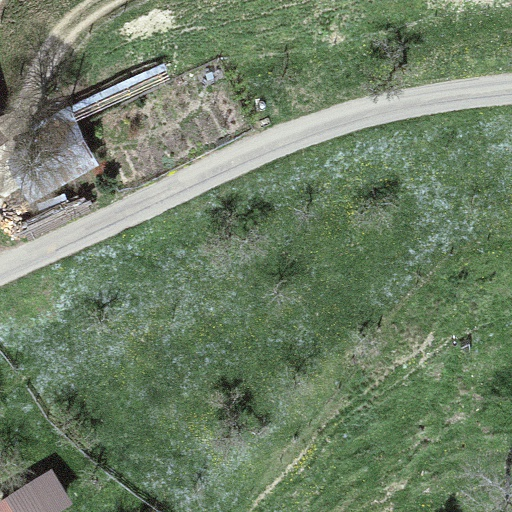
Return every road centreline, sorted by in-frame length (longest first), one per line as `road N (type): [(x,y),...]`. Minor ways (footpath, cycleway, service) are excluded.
road 1 (unclassified): [(0,271),(338,119),(511,88)]
road 2 (track): [(0,202),(46,58),(99,0)]
